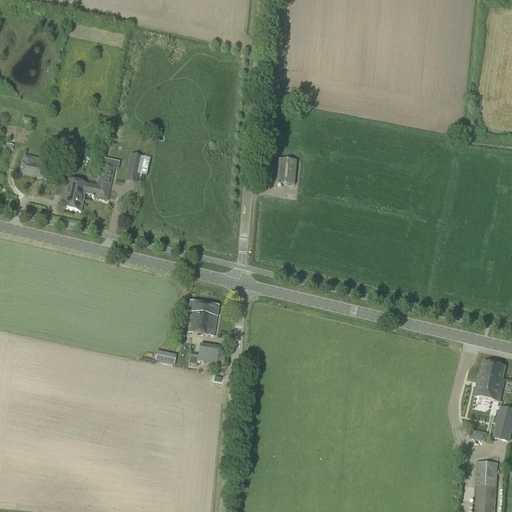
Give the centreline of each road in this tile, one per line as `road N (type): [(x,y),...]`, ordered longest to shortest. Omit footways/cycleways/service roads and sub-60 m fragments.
road 1 (unclassified): [(245,283),(266,0)]
road 2 (secondary): [(245,283),(511,346)]
road 3 (secondary): [(0,224),(245,283)]
road 4 (unclassified): [(223,511),(245,283)]
